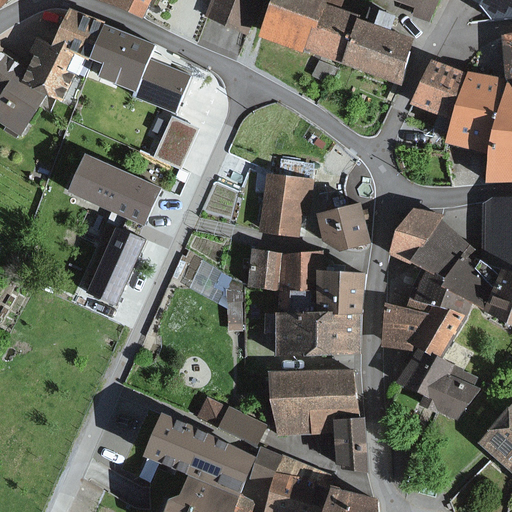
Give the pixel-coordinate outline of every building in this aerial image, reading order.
[(92,0),(140,19),(148,0),(92,0)] [(259,0),(210,0),(204,17),(248,36),(259,0)] [(323,0),(270,0),(257,37),(304,53),(338,64),(354,18),(322,3),(323,0)] [(428,22),(436,0),(392,0),(413,7),(411,17),(428,22)] [(511,0),(468,0),(467,1),(484,23),(511,20),(511,0)] [(104,24),(65,8),(50,44),(36,38),(23,68),(16,83),(44,96),(59,102),(70,76),(62,73),(72,51),(89,59),(104,24)] [(371,24),(354,18),(338,64),(393,81),(412,38),(389,30),(393,16),(375,10),(371,24)] [(98,77),(135,93),(150,58),(155,46),(104,24),(89,59),(103,65),(98,77)] [(511,32),(499,36),(503,81),(511,83),(511,32)] [(23,68),(0,52),(0,124),(19,137),(44,96),(16,83),(23,68)] [(192,76),(150,58),(135,93),(134,96),(175,114),(192,76)] [(319,60),(312,76),(329,85),(340,69),(319,60)] [(448,119),(464,72),(428,62),(409,104),(448,119)] [(511,83),(503,81),(464,72),(448,119),(440,144),(481,152),(481,183),(511,182),(511,173),(511,83)] [(199,129),(171,117),(153,158),(181,170),(199,129)] [(161,188),(85,155),(68,192),(145,226),(161,188)] [(313,179),(265,174),(257,231),(287,237),(290,226),(299,227),(301,215),(308,216),(313,179)] [(511,197),(489,198),(482,204),(484,263),(497,270),(511,274),(511,197)] [(357,203),(312,214),(319,240),(325,239),(329,253),(367,242),(357,203)] [(442,215),(411,209),(391,230),(387,255),(407,264),(439,219),(442,215)] [(477,260),(439,219),(407,264),(419,270),(407,299),(465,316),(471,304),(481,309),(490,287),(471,269),(477,260)] [(111,244),(103,240),(82,290),(118,306),(147,241),(118,228),(111,244)] [(280,253),(250,249),(247,286),(276,290),(280,253)] [(312,271),(310,252),(280,253),(276,290),(274,315),(309,316),(312,271)] [(511,327),(511,274),(497,270),(484,263),(477,260),(471,269),(490,287),(481,309),(480,312),(511,327)] [(362,273),(312,271),(309,316),(359,316),(362,273)] [(243,294),(225,289),(226,303),(244,302),(243,294)] [(398,350),(413,352),(432,358),(433,355),(440,358),(465,316),(407,299),(404,309),(398,350)] [(383,303),(380,348),(398,350),(404,309),(404,308),(383,303)] [(271,315),(272,357),(359,354),(359,316),(309,316),(274,315),(271,315)] [(432,358),(413,352),(393,384),(423,395),(416,407),(434,414),(436,410),(455,420),(477,390),(470,385),(475,376),(440,358),(433,355),(432,358)] [(305,372),(266,372),(266,399),(276,436),(310,434),(305,372)] [(330,420),(356,419),(352,372),(305,372),(310,434),(331,435),(330,420)] [(511,474),(511,401),(477,444),(511,474)] [(224,405),(215,426),(255,446),(265,425),(224,405)] [(232,511),(238,493),(253,458),(156,413),(139,456),(184,476),(175,495),(163,499),(159,511),(232,511)] [(356,419),(330,420),(331,435),(334,469),(365,473),(361,419),(356,419)] [(259,447),(249,479),(272,490),(282,457),(259,447)] [(302,511),(315,472),(282,461),(272,490),(262,511),(302,511)] [(335,478),(315,472),(302,511),(373,511),(373,497),(333,486),(335,478)] [(251,511),(255,502),(238,493),(232,511),(251,511)]
